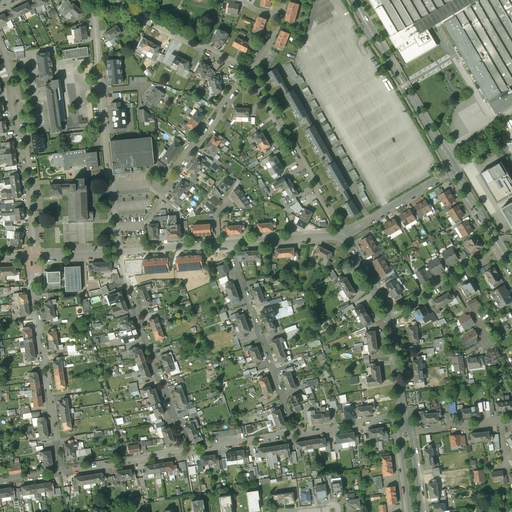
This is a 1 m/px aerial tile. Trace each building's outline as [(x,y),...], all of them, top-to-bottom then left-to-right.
[(72,4),(67,0),(61,7),(66,11),(67,11),(69,12),(72,15),(78,9),(72,4)] [(511,0),(368,0),(391,37),(390,38),(396,49),(428,30),(441,22),(443,24),(442,24),(459,53),(488,102),(496,115),(511,105),(511,0)] [(299,5),(290,2),(285,20),(294,23),(299,5)] [(27,3),(19,7),(23,14),(30,11),(30,10),(27,4),(27,3)] [(234,4),(230,3),(230,4),(228,13),(237,15),(239,5),(234,4)] [(19,7),(11,11),(14,18),(15,18),(16,17),(23,14),(19,7)] [(78,9),(72,15),(75,18),(77,20),(79,18),(80,19),(83,16),(82,15),(83,14),(78,9)] [(266,20),(258,17),(255,25),(263,28),(266,20)] [(263,28),(255,25),(252,32),(260,36),(263,28)] [(85,26),(79,27),(80,29),(77,29),(76,29),(75,30),(75,35),(86,33),(85,26)] [(116,26),(110,30),(115,37),(118,34),(121,33),(119,30),(120,29),(118,26),(117,27),(116,26)] [(218,29),(216,34),(214,33),(214,34),(215,34),(211,41),(222,47),(228,34),(218,29)] [(110,30),(104,34),(105,35),(104,36),(106,39),(107,38),(109,41),(112,38),(115,37),(110,30)] [(428,30),(396,49),(405,65),(437,46),(428,30)] [(281,31),(278,39),(286,42),(289,34),(281,31)] [(250,44),(237,38),(233,46),(246,53),(250,44)] [(286,42),(278,39),(275,47),(283,50),(286,42)] [(145,41),(143,41),(142,43),(144,44),(142,48),(141,48),(143,49),(148,51),(152,44),(148,42),(148,41),(145,40),(145,41)] [(152,44),(148,51),(154,54),(156,51),(158,51),(159,49),(158,48),(158,47),(156,46),(152,44)] [(138,46),(135,52),(140,55),(141,52),(143,49),(141,48),(142,48),(138,46)] [(86,47),(62,51),(63,60),(88,56),(86,47)] [(48,52),(36,54),(37,64),(36,64),(37,69),(38,68),(39,77),(36,78),(37,88),(44,87),(51,133),(63,131),(62,122),(60,122),(56,100),(59,99),(58,88),(57,80),(52,80),(50,67),(51,66),(51,62),(50,62),(48,52)] [(172,63),(174,59),(175,57),(171,55),(166,64),(170,67),(172,63)] [(175,57),(174,59),(172,63),(178,67),(182,59),(178,57),(176,56),(175,57)] [(106,60),(108,85),(121,84),(120,78),(121,78),(121,73),(120,73),(119,70),(120,70),(120,65),(119,65),(118,59),(106,60)] [(182,59),(178,67),(185,70),(187,66),(188,67),(189,64),(188,63),(189,62),(186,61),(182,59)] [(204,63),(203,66),(200,64),(195,73),(199,75),(198,76),(202,79),(204,75),(209,67),(209,66),(204,63)] [(153,72),(149,67),(144,72),(147,76),(149,74),(150,75),(153,72)] [(209,67),(204,75),(210,78),(210,79),(213,79),(213,77),(216,76),(215,73),(212,69),(209,67)] [(276,69),(268,73),(275,86),(279,84),(283,82),(276,69)] [(227,75),(221,77),(220,77),(221,79),(222,84),(229,82),(227,75)] [(213,79),(210,79),(211,84),(212,86),(220,84),(219,80),(218,77),(213,79)] [(220,84),(212,86),(213,93),(216,93),(220,92),(222,91),(221,89),(220,84)] [(155,88),(151,93),(160,100),(164,94),(161,92),(155,88)] [(285,94),(285,95),(289,101),(297,97),(293,90),(289,92),(285,94)] [(151,93),(146,99),(147,99),(152,103),(156,106),(160,100),(151,93)] [(297,97),(289,101),(296,114),(304,109),(297,97)] [(152,103),(147,99),(143,104),(149,108),(152,103)] [(120,109),(111,109),(113,128),(126,127),(124,108),(120,109)] [(241,108),(234,108),(234,110),(233,110),(232,113),(234,114),(234,117),(236,117),(241,117),(241,108)] [(249,109),(241,108),(241,117),(246,117),(248,117),(248,114),(250,114),(250,111),(248,111),(249,109)] [(304,109),(296,114),(300,120),(304,118),(307,116),(304,109)] [(148,114),(142,110),(138,110),(139,121),(140,122),(149,121),(148,115),(148,114)] [(197,111),(192,118),(199,123),(202,118),(204,116),(201,113),(197,111)] [(199,123),(192,118),(187,125),(190,128),(192,129),(193,130),(195,128),(199,123)] [(310,128),(305,131),(309,137),(317,133),(313,126),(310,128)] [(87,132),(62,135),(63,144),(88,141),(87,132)] [(261,132),(258,134),(259,135),(256,137),(255,137),(255,138),(259,144),(266,139),(263,133),(261,134),(261,132)] [(317,133),(309,137),(316,150),(324,145),(317,133)] [(41,134),(31,135),(32,143),(33,143),(33,145),(34,153),(44,152),(43,147),(42,147),(41,139),(42,138),(41,134)] [(214,136),(210,142),(217,147),(221,141),(221,140),(217,138),(218,137),(216,135),(215,136),(214,136)] [(152,137),(109,141),(112,169),(118,168),(119,174),(125,174),(125,168),(155,165),(152,137)] [(266,139),(259,144),(262,149),(263,150),(266,148),(267,149),(270,148),(269,146),(270,146),(266,139)] [(175,141),(175,142),(170,148),(176,153),(180,148),(182,146),(181,146),(181,144),(179,143),(178,144),(175,141)] [(217,147),(210,142),(206,148),(205,149),(208,151),(209,150),(212,152),(213,152),(217,147)] [(328,152),(324,145),(316,150),(320,156),(325,154),(328,152)] [(176,153),(170,148),(161,161),(164,163),(165,162),(169,164),(173,159),(173,158),(176,153)] [(79,150),(62,152),(62,153),(64,166),(64,170),(70,169),(69,166),(86,164),(87,174),(99,173),(99,168),(101,168),(99,152),(85,154),(85,150),(79,150)] [(62,153),(52,154),(53,160),(58,160),(59,166),(64,166),(62,153)] [(275,157),(274,156),(272,157),(272,158),(269,160),(268,161),(269,162),(272,167),(280,163),(276,156),(275,157)] [(267,157),(260,161),(263,166),(266,164),(269,162),(268,161),(269,160),(267,157)] [(198,159),(197,159),(193,165),(200,170),(204,164),(200,161),(201,160),(199,158),(198,159)] [(251,164),(249,165),(252,169),(259,165),(257,161),(256,161),(251,164)] [(511,180),(501,161),(479,174),(496,203),(511,193),(511,180)] [(330,164),(326,167),(330,173),(338,169),(334,162),(330,164)] [(280,163),(272,167),(276,173),(280,171),(280,172),(283,171),(282,169),(283,169),(280,163)] [(200,170),(193,165),(189,171),(190,171),(189,172),(191,174),(192,173),(195,175),(196,176),(196,175),(200,170)] [(269,169),(267,170),(271,176),(276,173),(272,167),(269,169)] [(345,181),(338,169),(330,173),(337,186),(345,181)] [(88,178),(75,179),(75,184),(60,185),(60,195),(67,195),(68,221),(78,221),(78,222),(79,221),(79,222),(83,222),(83,221),(92,221),(92,212),(89,212),(88,178)] [(226,178),(220,187),(227,191),(230,185),(233,182),(232,182),(226,178)] [(287,178),(285,180),(284,178),(278,182),(274,185),(276,189),(283,185),(286,190),(293,185),(289,179),(288,180),(287,178)] [(181,182),(176,188),(183,193),(186,188),(187,187),(184,184),(185,183),(182,181),(181,182)] [(345,181),(337,186),(341,192),(345,190),(349,188),(345,181)] [(60,185),(50,185),(51,196),(60,195),(60,185)] [(293,185),(286,190),(289,195),(289,196),(297,192),(293,185)] [(265,186),(260,189),(262,196),(266,194),(269,192),(265,186)] [(176,188),(172,194),(178,198),(179,199),(179,198),(183,193),(176,188)] [(216,188),(210,194),(213,197),(215,195),(218,199),(221,196),(216,188)] [(241,191),(240,188),(238,188),(237,189),(234,191),(234,193),(231,196),(231,197),(235,202),(244,196),(241,192),(241,191)] [(441,188),(435,192),(437,197),(439,196),(438,196),(444,192),(441,188)] [(444,192),(438,196),(439,196),(442,201),(452,195),(449,190),(444,192)] [(297,192),(289,196),(289,195),(285,198),(284,197),(282,198),(286,205),(296,199),(295,197),(298,195),(297,192)] [(213,197),(205,205),(209,208),(212,211),(219,204),(218,203),(220,201),(218,199),(215,195),(213,197)] [(249,203),(244,195),(244,196),(235,202),(239,208),(242,205),(244,207),(248,204),(249,203)] [(452,195),(442,201),(444,206),(445,206),(450,203),(455,200),(452,195)] [(286,205),(285,205),(287,210),(291,207),(298,202),(296,199),(286,205)] [(174,200),(171,204),(177,209),(180,204),(176,201),(174,200)] [(359,213),(351,200),(351,201),(347,203),(343,205),(351,218),(359,213)] [(425,201),(420,204),(426,214),(431,211),(428,206),(425,201)] [(14,209),(22,208),(21,202),(13,203),(7,203),(5,204),(6,213),(6,214),(9,213),(15,212),(14,209)] [(302,208),(298,202),(291,207),(293,209),(299,214),(300,212),(302,208)] [(511,202),(501,209),(511,227),(511,202)] [(426,214),(420,204),(415,207),(417,211),(421,217),(421,216),(426,214)] [(452,209),(448,211),(448,212),(451,216),(461,211),(458,206),(452,209)] [(412,214),(409,210),(404,213),(410,223),(415,220),(412,214)] [(290,214),(285,211),(287,231),(294,231),(293,224),(289,224),(289,219),(291,214),(290,214)] [(461,211),(451,216),(454,222),(459,219),(464,216),(461,211)] [(311,216),(303,212),(303,213),(300,219),(307,223),(311,216)] [(410,223),(404,213),(399,216),(402,220),(405,226),(410,223)] [(176,216),(166,216),(166,220),(167,226),(176,225),(176,216)] [(307,223),(300,219),(296,225),(299,227),(299,228),(301,230),(302,228),(304,229),(307,223)] [(397,223),(394,219),(389,222),(395,232),(400,229),(397,223)] [(166,220),(159,221),(160,224),(163,224),(163,228),(163,229),(158,230),(159,240),(168,240),(167,226),(166,220)] [(462,224),(457,227),(460,232),(470,226),(467,221),(462,224)] [(395,232),(389,222),(384,225),(386,229),(389,235),(395,232)] [(259,224),(258,224),(258,225),(258,229),(256,229),(257,232),(258,232),(258,233),(273,232),(272,231),(274,230),(274,228),(272,228),(272,224),(272,223),(271,223),(259,224)] [(158,224),(148,225),(149,240),(150,240),(150,241),(159,240),(158,230),(158,224)] [(210,224),(193,225),(194,236),(211,235),(210,224)] [(176,225),(167,226),(168,240),(181,239),(181,236),(180,225),(176,225)] [(229,226),(226,227),(227,231),(225,231),(225,234),(227,234),(227,235),(241,234),(241,233),(243,233),(242,230),(241,230),(241,226),(241,225),(238,226),(229,226)] [(470,226),(460,232),(463,237),(469,234),(473,231),(470,226)] [(23,233),(15,232),(15,233),(13,246),(21,247),(23,233)] [(364,239),(360,241),(363,246),(373,241),(370,235),(364,239)] [(476,237),(468,242),(466,244),(467,246),(466,248),(467,250),(469,250),(471,253),(473,252),(482,247),(480,243),(479,243),(476,237)] [(373,241),(363,246),(366,251),(376,246),(373,241)] [(321,247),(319,246),(318,248),(317,247),(316,249),(317,250),(315,254),(317,255),(321,257),(325,250),(321,247)] [(376,246),(366,251),(369,257),(373,254),(379,251),(376,246)] [(291,248),(285,249),(285,257),(294,257),(294,256),(294,252),(295,252),(295,249),(294,249),(294,248),(291,248)] [(285,249),(279,249),(276,249),(276,251),(275,251),(275,254),(276,253),(277,257),(277,258),(285,257),(285,249)] [(453,252),(451,249),(447,251),(453,263),(458,260),(457,258),(453,252)] [(330,252),(325,250),(321,257),(326,259),(328,260),(330,257),(331,257),(332,255),(331,254),(332,253),(330,252)] [(257,251),(252,251),(253,260),(257,259),(258,259),(260,259),(260,255),(261,255),(261,252),(260,252),(260,251),(257,251)] [(453,263),(447,251),(442,254),(444,257),(447,263),(449,265),(453,263)] [(245,252),(238,252),(236,256),(238,261),(246,260),(245,252)] [(464,252),(459,255),(459,256),(462,260),(467,257),(464,252)] [(202,263),(203,263),(203,259),(202,260),(201,255),(191,256),(187,256),(187,257),(177,257),(177,261),(176,262),(176,265),(178,265),(178,269),(186,268),(186,270),(194,270),(194,268),(202,267),(202,263)] [(376,259),(372,262),(375,267),(385,261),(382,256),(376,259)] [(168,266),(169,265),(169,262),(168,262),(167,258),(158,259),(158,258),(153,259),(143,260),(143,264),(142,264),(142,268),(144,268),(144,271),(152,271),(152,273),(160,272),(160,270),(168,270),(168,266)] [(439,261),(437,258),(433,261),(439,273),(444,270),(443,267),(439,261)] [(385,261),(375,267),(378,272),(388,266),(385,261)] [(433,261),(428,264),(433,273),(435,275),(439,273),(433,261)] [(110,262),(100,263),(101,271),(101,273),(111,272),(110,262)] [(100,263),(91,263),(92,272),(94,271),(101,271),(100,263)] [(227,264),(218,267),(220,274),(226,272),(229,271),(227,264)] [(388,266),(378,272),(381,277),(386,275),(391,271),(388,266)] [(12,267),(6,267),(6,276),(14,276),(15,276),(15,275),(15,271),(16,271),(16,268),(15,268),(15,267),(12,267)] [(74,267),(64,267),(64,273),(59,274),(59,272),(44,272),(44,289),(59,288),(59,280),(65,280),(65,292),(81,291),(80,288),(79,267),(74,267)] [(491,270),(486,273),(486,274),(492,284),(496,282),(497,282),(498,281),(500,280),(496,273),(497,272),(494,268),(491,270)] [(423,269),(416,273),(422,284),(429,279),(425,272),(423,269)] [(333,270),(328,274),(331,280),(337,276),(333,270)] [(219,279),(221,285),(225,284),(229,282),(226,276),(219,279)] [(344,277),(342,278),(343,279),(339,281),(339,282),(341,285),(343,289),(350,285),(347,280),(346,277),(345,278),(344,277)] [(339,280),(338,278),(332,281),(336,287),(341,285),(339,282),(337,283),(336,282),(339,280)] [(498,281),(497,282),(496,282),(492,284),(494,288),(504,282),(501,279),(500,280),(498,281)] [(386,285),(386,286),(389,291),(399,286),(396,280),(386,285)] [(465,283),(460,286),(466,295),(470,293),(471,295),(476,292),(470,282),(466,285),(465,283)] [(233,283),(229,284),(230,286),(226,287),(226,288),(228,294),(236,291),(235,287),(233,283)] [(140,287),(136,288),(138,294),(140,298),(148,296),(146,291),(151,289),(149,284),(140,287)] [(350,285),(343,289),(347,297),(348,297),(351,295),(352,296),(354,295),(354,294),(355,293),(353,291),(350,285)] [(106,286),(100,288),(100,289),(102,295),(107,293),(109,292),(106,286)] [(259,286),(255,288),(255,286),(252,287),(252,289),(251,289),(252,292),(254,296),(262,293),(260,287),(260,286),(259,286)] [(399,286),(389,291),(393,298),(400,294),(403,292),(399,286)] [(503,286),(491,293),(496,300),(508,293),(503,286)] [(102,295),(100,289),(89,291),(90,298),(102,295)] [(347,297),(343,289),(338,292),(342,299),(345,298),(347,301),(349,300),(348,297),(347,297)] [(116,292),(112,294),(108,296),(107,296),(110,305),(116,304),(124,301),(122,297),(120,291),(116,292)] [(236,291),(228,294),(231,300),(231,301),(235,299),(235,301),(238,300),(238,298),(239,298),(238,295),(238,296),(236,291)] [(262,293),(254,296),(255,300),(256,303),(264,300),(263,296),(262,293)] [(446,294),(441,297),(445,305),(453,300),(452,300),(449,294),(448,293),(446,294)] [(508,293),(496,300),(499,307),(502,305),(503,306),(508,303),(511,300),(511,301),(508,293)] [(19,296),(18,296),(19,305),(27,303),(26,295),(25,295),(19,296)] [(264,300),(256,303),(257,306),(269,302),(266,295),(263,296),(264,300)] [(148,296),(140,298),(141,303),(142,305),(143,305),(144,306),(146,305),(146,304),(150,303),(150,302),(148,296)] [(296,306),(306,304),(304,297),(291,299),(294,310),(297,310),(296,306)] [(441,297),(435,301),(433,302),(437,309),(438,309),(445,305),(441,297)] [(471,301),(467,303),(470,308),(478,304),(475,298),(471,301)] [(124,301),(116,304),(117,307),(112,309),(114,316),(120,314),(127,311),(125,306),(124,301)] [(52,303),(48,304),(47,302),(44,303),(45,304),(43,305),(44,307),(45,312),(53,310),(52,304),(52,303)] [(348,302),(343,306),(342,305),(337,308),(340,311),(349,305),(348,302)] [(27,303),(19,305),(20,312),(20,313),(29,312),(27,303)] [(360,304),(357,306),(358,307),(355,309),(358,315),(365,311),(363,307),(362,305),(360,306),(360,304)] [(431,319),(432,319),(430,315),(425,306),(413,313),(418,321),(423,318),(426,323),(431,319)] [(273,307),(264,310),(265,312),(262,313),(263,315),(270,312),(272,317),(276,316),(273,307)] [(164,308),(157,311),(159,317),(166,315),(164,308)] [(53,310),(45,312),(45,316),(46,319),(47,319),(47,320),(50,320),(50,318),(54,318),(54,317),(53,310)] [(285,311),(276,314),(277,316),(278,319),(287,316),(285,311)] [(365,311),(358,315),(362,321),(363,321),(364,323),(370,319),(369,317),(368,315),(365,311)] [(222,313),(220,314),(222,321),(228,319),(225,312),(222,313)] [(263,315),(262,315),(263,317),(265,323),(273,321),(272,317),(270,312),(263,315)] [(242,313),(239,314),(240,316),(236,317),(236,318),(239,326),(246,323),(244,317),(243,314),(242,315),(242,313)] [(467,317),(460,321),(462,325),(464,328),(466,326),(467,327),(468,327),(470,326),(470,325),(470,324),(473,322),(469,315),(467,317)] [(156,317),(148,320),(150,326),(153,332),(161,329),(156,317)] [(127,319),(123,320),(123,321),(124,324),(125,327),(126,331),(134,328),(132,323),(133,323),(132,321),(131,321),(130,320),(127,321),(127,319)] [(273,321),(265,323),(267,329),(267,330),(268,332),(269,332),(270,333),(272,332),(272,331),(276,329),(273,321)] [(246,323),(239,326),(241,334),(242,334),(246,333),(246,334),(249,333),(248,332),(250,331),(249,329),(246,323)] [(409,327),(408,327),(408,330),(409,330),(409,335),(417,334),(417,328),(417,326),(409,327)] [(134,328),(126,331),(128,336),(128,337),(136,335),(136,332),(134,328)] [(286,333),(288,339),(296,337),(295,334),(300,332),(298,328),(297,329),(286,333)] [(23,330),(22,331),(23,337),(31,336),(30,329),(29,329),(23,330)] [(161,329),(153,332),(155,338),(155,340),(156,340),(157,341),(160,340),(159,339),(163,338),(164,337),(163,337),(161,329)] [(55,332),(51,332),(51,331),(48,331),(48,333),(47,333),(47,336),(48,336),(48,340),(56,339),(55,332)] [(466,336),(463,338),(465,342),(466,342),(469,346),(475,342),(477,335),(475,331),(466,336)] [(417,334),(409,335),(410,339),(410,342),(411,342),(418,341),(418,338),(418,336),(417,334)] [(136,335),(128,337),(128,336),(123,338),(124,343),(138,338),(136,335)] [(31,336),(23,337),(24,342),(24,345),(32,343),(31,336)] [(376,336),(367,337),(368,344),(376,343),(376,338),(376,336)] [(441,338),(440,338),(440,339),(433,340),(434,348),(444,346),(443,338),(441,338)] [(62,345),(59,345),(58,344),(57,344),(56,339),(48,340),(49,345),(49,347),(50,347),(50,349),(54,348),(54,350),(58,350),(58,349),(62,349),(62,345)] [(280,342),(272,345),(273,347),(275,353),(276,353),(278,352),(283,350),(281,343),(280,342)] [(32,343),(24,345),(25,347),(25,352),(34,351),(33,351),(32,343)] [(376,343),(368,344),(369,351),(373,351),(374,352),(376,352),(376,350),(377,350),(377,348),(376,343)] [(249,350),(248,350),(249,350),(251,357),(259,354),(257,349),(256,347),(253,348),(249,350)] [(139,348),(136,349),(137,350),(133,352),(132,352),(134,355),(135,359),(143,356),(141,352),(140,349),(139,349),(139,348)] [(496,349),(487,354),(487,355),(489,358),(489,360),(491,363),(492,364),(497,361),(498,360),(501,357),(496,349)] [(278,352),(276,353),(278,359),(278,361),(279,361),(280,362),(283,361),(282,360),(286,359),(286,358),(286,356),(283,350),(278,352)] [(34,351),(25,352),(26,357),(26,359),(34,358),(35,358),(34,351)] [(259,354),(251,357),(253,363),(254,363),(258,362),(258,363),(261,362),(260,361),(261,361),(260,358),(259,354)] [(143,356),(135,359),(137,365),(145,362),(144,360),(143,356)] [(161,359),(162,362),(163,366),(171,363),(169,357),(169,356),(165,358),(161,359)] [(455,357),(451,357),(451,358),(452,362),(453,362),(454,365),(455,365),(456,371),(463,370),(461,356),(455,357)] [(479,358),(475,358),(475,357),(468,358),(469,368),(480,367),(480,365),(479,358)] [(60,361),(57,361),(56,360),(53,360),(54,362),(52,362),(53,365),(54,369),(62,368),(61,361),(60,361)] [(414,361),(413,361),(413,363),(414,369),(423,368),(422,360),(421,360),(414,361)] [(145,362),(137,365),(139,370),(147,368),(146,364),(145,362)] [(171,363),(163,366),(165,370),(165,371),(166,373),(167,373),(167,374),(170,373),(170,372),(173,370),(174,370),(171,363)] [(371,367),(371,368),(372,374),(380,373),(380,369),(379,366),(378,366),(371,367)] [(147,368),(139,370),(141,376),(137,377),(139,382),(145,380),(151,378),(149,372),(148,372),(147,368)] [(423,368),(414,369),(415,376),(415,379),(424,377),(423,368)] [(290,371),(286,373),(285,371),(283,372),(283,374),(282,374),(283,377),(285,381),(292,378),(290,372),(290,371)] [(380,373),(372,374),(372,378),(373,382),(381,381),(381,378),(380,373)] [(265,376),(262,377),(262,378),(259,380),(258,380),(261,388),(269,385),(267,379),(266,377),(265,377),(265,376)] [(292,378),(285,381),(286,385),(287,388),(295,385),(292,378)] [(372,378),(367,378),(368,386),(382,384),(381,381),(373,382),(372,378)] [(64,380),(56,381),(56,386),(56,389),(58,388),(58,390),(61,389),(61,388),(64,387),(65,387),(64,380)] [(38,381),(30,383),(31,387),(31,390),(39,389),(38,382),(38,381)] [(269,385),(261,388),(264,396),(264,397),(265,397),(269,395),(269,397),(272,396),(271,394),(272,394),(272,391),(271,391),(269,385)] [(147,391),(146,392),(148,396),(149,398),(157,396),(155,391),(155,389),(153,389),(153,388),(150,389),(151,390),(147,391)] [(181,388),(177,390),(176,388),(174,389),(174,391),(173,391),(174,394),(174,393),(176,400),(184,397),(181,388)] [(39,389),(31,390),(32,393),(32,397),(40,396),(39,389)] [(300,394),(290,398),(293,404),(303,400),(300,394)] [(40,396),(32,397),(33,402),(33,404),(42,403),(41,396),(40,396)] [(157,396),(149,398),(150,401),(151,404),(159,401),(158,399),(157,396)] [(187,404),(184,397),(176,400),(178,405),(179,408),(180,407),(181,409),(183,408),(183,407),(187,405),(187,404)] [(67,402),(63,403),(63,401),(60,402),(60,403),(59,403),(59,406),(60,411),(68,409),(68,405),(67,402)] [(159,401),(151,404),(152,407),(153,410),(161,407),(160,404),(159,401)] [(455,402),(448,403),(449,413),(456,412),(455,402)] [(502,402),(496,403),(496,405),(496,408),(497,408),(497,411),(501,411),(505,411),(504,402),(502,402)] [(28,405),(20,406),(22,414),(29,413),(28,405)] [(300,405),(294,407),(296,413),(302,411),(300,405)] [(371,406),(364,407),(365,415),(370,414),(373,414),(372,413),(374,412),(373,410),(372,410),(371,406),(371,405),(371,406)] [(161,407),(153,410),(154,413),(155,417),(156,417),(159,415),(160,417),(163,416),(162,415),(163,414),(163,412),(162,412),(161,407)] [(353,407),(344,408),(346,418),(354,417),(353,409),(353,407)] [(365,415),(364,407),(357,408),(358,412),(356,412),(356,415),(358,415),(358,416),(361,416),(365,415)] [(478,407),(470,408),(471,417),(477,416),(480,416),(480,414),(481,414),(481,412),(479,412),(479,407),(478,407)] [(277,408),(275,409),(275,411),(271,412),(271,413),(274,419),(282,416),(280,412),(279,409),(278,410),(277,408)] [(463,409),(461,410),(462,417),(462,418),(465,418),(471,417),(470,408),(463,409)] [(313,410),(311,411),(311,416),(308,416),(309,424),(313,423),(313,424),(315,423),(320,422),(318,414),(315,414),(315,410),(313,410)] [(437,412),(430,413),(431,422),(436,421),(438,421),(438,419),(438,413),(437,412)] [(321,413),(318,414),(320,422),(324,422),(328,421),(328,417),(326,417),(326,413),(325,413),(321,413)] [(430,413),(423,414),(424,421),(424,422),(427,422),(431,422),(430,413)] [(282,416),(274,419),(276,426),(277,426),(280,425),(281,426),(283,425),(283,423),(284,423),(283,421),(282,416)] [(38,421),(37,421),(38,430),(46,428),(45,419),(43,420),(38,421)] [(70,422),(62,423),(63,427),(62,427),(63,430),(64,430),(64,431),(67,431),(67,429),(71,429),(71,428),(70,422)] [(192,424),(188,425),(188,424),(185,425),(186,426),(184,427),(185,429),(186,429),(187,433),(195,431),(194,428),(193,424),(192,424)] [(250,425),(242,426),(243,433),(247,432),(248,435),(251,435),(250,425)] [(380,428),(376,429),(377,437),(382,436),(384,436),(384,435),(383,428),(383,427),(380,428)] [(46,428),(38,430),(39,437),(40,438),(46,437),(48,437),(46,428)] [(168,428),(161,431),(164,438),(172,435),(170,430),(169,428),(168,428)] [(376,429),(371,429),(369,429),(369,431),(370,437),(370,438),(377,437),(376,429)] [(197,437),(195,431),(187,433),(189,438),(188,438),(189,440),(190,440),(191,441),(194,440),(194,442),(202,440),(200,436),(197,437)] [(354,432),(351,432),(351,433),(347,433),(348,442),(355,440),(354,433),(354,432)] [(486,432),(480,433),(481,441),(488,440),(490,440),(489,440),(488,433),(488,432),(486,432)] [(347,433),(342,434),(340,434),(340,435),(341,442),(341,443),(348,442),(347,433)] [(480,433),(473,434),(471,434),(471,435),(472,442),(472,443),(481,441),(480,433)] [(172,435),(164,438),(166,444),(170,443),(171,444),(173,443),(173,442),(174,442),(173,439),(172,435)] [(460,435),(450,437),(452,446),(461,445),(460,438),(460,435)] [(323,438),(318,439),(319,447),(326,446),(327,446),(325,439),(325,438),(323,438)] [(380,450),(384,450),(383,440),(378,441),(379,448),(375,449),(376,452),(380,452),(380,450)] [(306,441),(301,442),(299,442),(299,443),(297,443),(298,446),(296,446),(297,455),(302,454),(301,450),(307,449),(306,441)] [(68,444),(68,443),(65,443),(65,445),(64,445),(65,448),(65,447),(65,452),(74,451),(73,449),(73,444),(72,444),(68,444)] [(288,444),(281,445),(277,445),(277,446),(278,454),(284,453),(285,453),(285,452),(286,452),(289,452),(288,444)] [(138,445),(127,447),(128,455),(139,453),(138,445)] [(265,448),(260,448),(258,449),(258,450),(259,457),(260,457),(266,456),(265,448)] [(425,449),(424,449),(424,452),(425,457),(433,456),(432,449),(432,448),(425,449)] [(243,450),(240,450),(240,451),(236,451),(237,460),(243,458),(244,458),(243,451),(243,450)] [(50,451),(42,452),(42,456),(43,459),(51,458),(50,451)] [(74,451),(65,452),(66,457),(66,459),(67,459),(68,461),(71,460),(70,459),(74,458),(75,458),(75,457),(74,451)] [(236,451),(231,452),(228,452),(228,453),(230,460),(230,461),(237,460),(236,451)] [(214,455),(212,455),(207,456),(208,464),(214,463),(216,463),(215,463),(214,456),(214,455)] [(207,456),(202,457),(200,457),(200,459),(201,465),(201,466),(202,465),(208,464),(207,456)] [(391,456),(381,457),(384,476),(393,474),(392,466),(392,464),(391,456)] [(433,456),(425,457),(425,461),(426,464),(434,463),(433,456)] [(51,458),(43,459),(43,463),(44,466),(52,465),(51,458)] [(172,461),(169,462),(164,463),(166,471),(168,471),(172,470),(173,470),(172,463),(172,461)] [(152,465),(148,465),(145,466),(146,467),(147,474),(148,474),(154,473),(152,465)] [(195,466),(188,467),(189,476),(197,475),(195,466)] [(131,470),(131,469),(128,470),(123,471),(124,479),(131,478),(132,477),(131,470)] [(123,471),(119,471),(116,472),(116,473),(118,480),(124,479),(123,471)] [(477,471),(473,472),(474,472),(474,477),(474,479),(475,480),(475,482),(484,481),(482,471),(477,471)] [(502,472),(492,473),(493,482),(503,480),(504,480),(503,477),(502,472)] [(101,473),(99,473),(94,474),(95,482),(102,481),(103,481),(102,474),(101,473)] [(77,477),(75,477),(75,478),(76,485),(76,486),(80,485),(83,484),(81,476),(77,477)] [(52,483),(50,483),(50,482),(43,484),(44,492),(49,491),(50,496),(54,495),(52,483)] [(332,483),(331,483),(332,488),(333,492),(343,491),(342,482),(332,483)] [(430,484),(428,484),(429,486),(429,491),(438,490),(437,483),(430,484)] [(43,484),(35,485),(37,493),(39,493),(44,492),(43,484)] [(35,485),(28,486),(29,494),(34,493),(37,493),(35,485)] [(316,486),(317,498),(327,497),(326,485),(322,485),(316,486)] [(395,486),(386,487),(387,496),(396,495),(395,486)] [(11,488),(4,489),(5,497),(12,496),(11,489),(11,488)] [(438,490),(429,491),(430,496),(430,498),(431,498),(438,497),(439,497),(438,490)] [(256,491),(246,492),(249,511),(259,510),(256,491)] [(293,492),(273,495),(274,505),(285,503),(285,504),(294,503),(293,492)] [(310,492),(301,493),(302,503),(311,502),(310,492)] [(229,495),(219,496),(221,511),(231,511),(230,504),(231,503),(229,495)] [(396,495),(387,496),(388,504),(397,503),(396,495)] [(202,499),(191,501),(192,511),(203,511),(202,508),(203,508),(202,499)] [(359,499),(346,501),(348,511),(353,511),(353,508),(360,507),(359,499)] [(439,501),(435,501),(435,504),(433,505),(433,511),(438,511),(443,511),(444,511),(443,504),(439,504),(439,501)]
